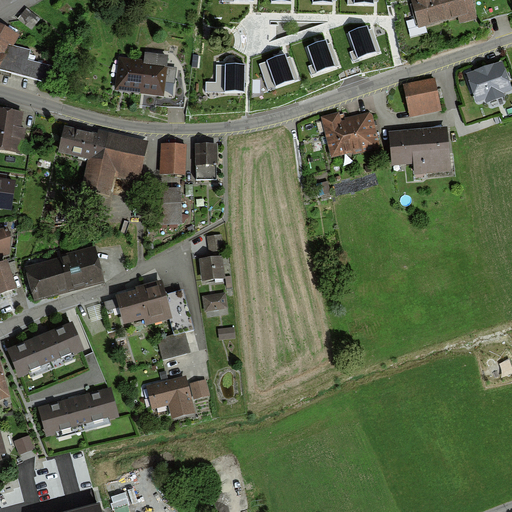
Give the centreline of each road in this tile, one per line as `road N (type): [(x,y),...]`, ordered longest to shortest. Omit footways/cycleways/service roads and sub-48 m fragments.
road 1 (tertiary): [(0,91),(118,125),(223,128),(291,115),(511,38)]
road 2 (residential): [(0,329),(105,290),(181,247),(205,367)]
